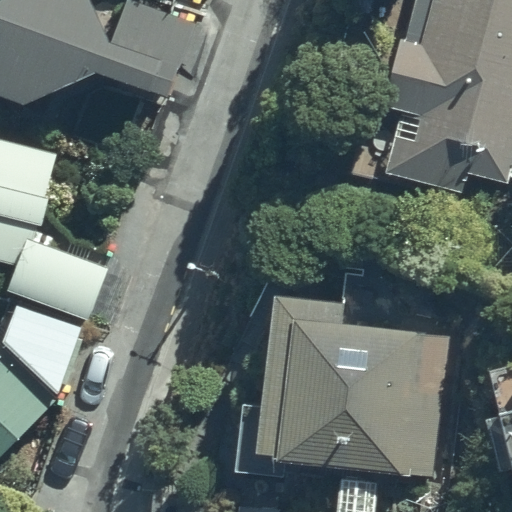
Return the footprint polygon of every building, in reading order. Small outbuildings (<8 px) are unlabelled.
[(192,27),(123,4),(108,51),(83,0),(2,0),(0,6),(0,117),(17,123),(93,83),(165,108),(192,27)] [(511,0),(413,0),(400,50),(393,48),(374,121),(397,127),(382,182),(457,201),(463,178),(508,190),(511,175),(511,0)] [(0,143),(0,271),(20,276),(14,302),(91,328),(110,271),(44,249),(66,160),(0,143)] [(283,492),(285,475),(432,484),(441,338),(382,335),(384,308),(270,301),(255,420),(239,418),(230,485),(283,492)] [(0,342),(0,465),(58,403),(86,333),(21,312),(9,350),(0,342)] [(511,367),(481,377),(496,425),(493,426),(511,489),(511,367)]
